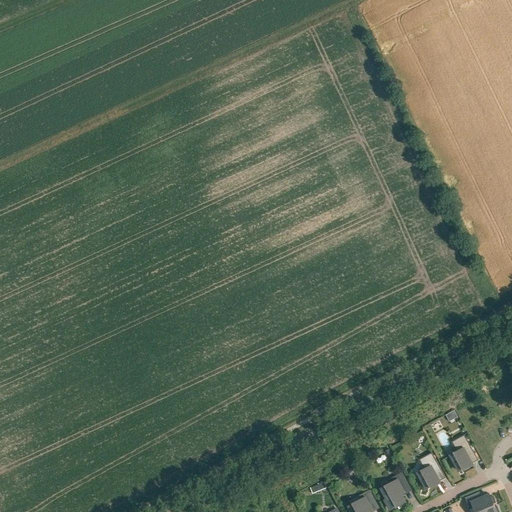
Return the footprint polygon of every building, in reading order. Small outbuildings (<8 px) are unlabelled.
[(454,411),(446,416),(449,421),(457,417),(454,411)] [(451,442),(457,452),(450,456),(459,471),(478,460),(464,435),(451,442)] [(384,451),(390,463),(396,459),(390,448),(384,451)] [(419,460),(424,470),(418,474),(426,489),(446,478),(432,453),(419,460)] [(354,472),(356,475),(358,474),(354,467),(347,471),(349,475),(354,472)] [(410,490),(401,475),(392,480),(393,483),(382,490),(387,500),(385,501),(390,509),(396,506),(397,506),(404,502),(400,495),(410,490)] [(369,511),(377,508),(369,492),(359,498),(361,501),(349,507),(351,511),(369,511)] [(473,508),(474,511),(479,511),(494,506),(493,504),(496,503),(493,496),(490,497),(489,494),(488,494),(489,495),(479,499),(477,493),(465,498),(470,509),(473,508)]
